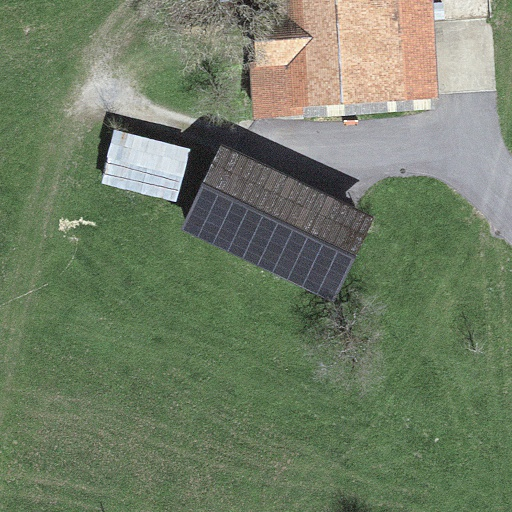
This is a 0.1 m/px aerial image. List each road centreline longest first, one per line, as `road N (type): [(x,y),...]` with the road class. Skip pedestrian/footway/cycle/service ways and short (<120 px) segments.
road 1 (track): [(511,219),(445,148),(231,145),(97,109),(0,157)]
road 2 (track): [(97,109),(0,504)]
